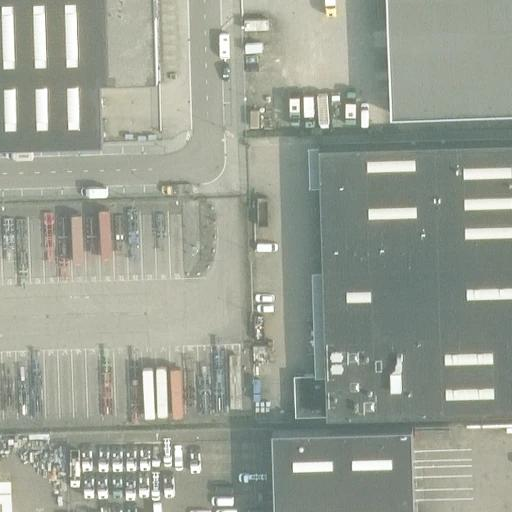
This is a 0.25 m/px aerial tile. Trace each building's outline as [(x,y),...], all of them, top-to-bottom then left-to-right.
[(158,79),(155,0),(0,0),(0,146),(104,143),(102,81),(158,79)] [(511,0),(388,0),(392,115),(511,110),(511,0)] [(511,139),(320,146),(328,416),(511,410),(511,139)] [(416,511),(413,426),(274,430),(276,511),(416,511)] [(0,511),(12,511),(12,479),(0,479),(0,511)]
